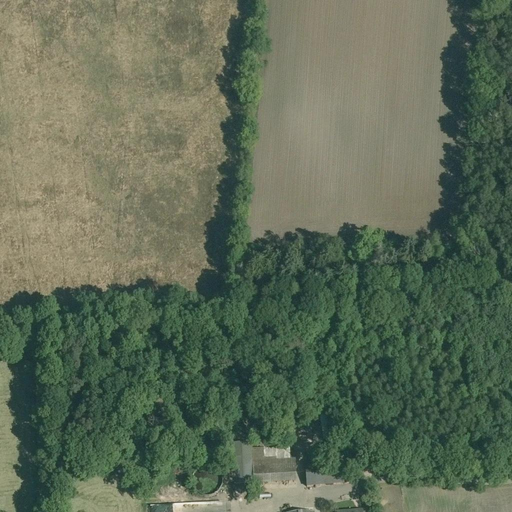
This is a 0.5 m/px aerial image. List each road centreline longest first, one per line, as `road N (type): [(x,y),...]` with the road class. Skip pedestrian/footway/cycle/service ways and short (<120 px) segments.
road 1 (unclassified): [(511,296),(0,338)]
road 2 (track): [(35,335),(45,511)]
